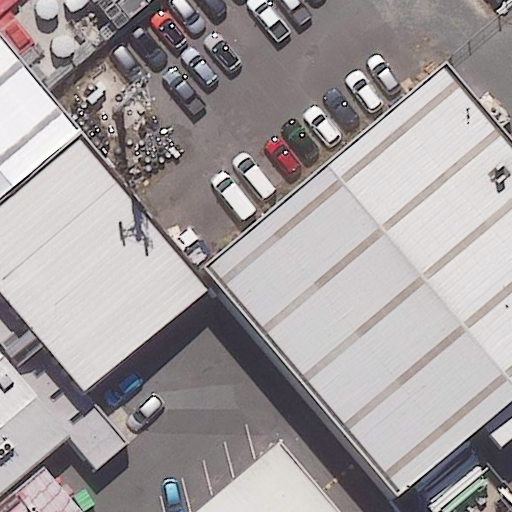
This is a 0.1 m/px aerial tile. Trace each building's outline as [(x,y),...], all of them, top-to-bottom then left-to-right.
[(0,182),(73,121),(0,34),(0,182)] [(511,141),(452,68),(203,272),(394,507),(467,446),(484,432),(502,454),(511,445),(511,141)] [(0,182),(0,292),(78,384),(205,278),(73,121),(0,182)] [(0,353),(68,434),(94,465),(124,440),(78,384),(0,292),(0,353)] [(0,353),(0,491),(37,460),(68,434),(0,353)] [(195,511),(343,511),(280,439),(195,511)] [(83,511),(37,460),(0,491),(0,511),(83,511)]
